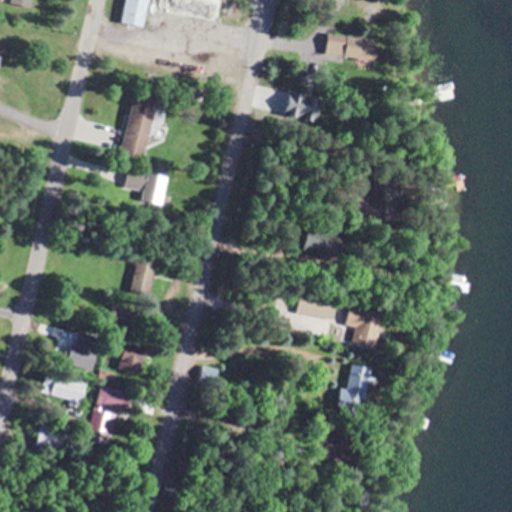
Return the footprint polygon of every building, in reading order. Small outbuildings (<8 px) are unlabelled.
[(150,0),(126,0),(124,24),(148,26),(150,0)] [(182,0),(183,13),(211,13),(211,6),(222,6),(221,0),(182,0)] [(327,53),(381,59),(383,38),(329,32),(327,53)] [(123,151),(146,156),(160,99),(137,94),(123,151)] [(168,177),(128,168),(123,187),(163,196),(168,177)] [(138,257),(130,289),(152,294),(159,263),(138,257)] [(334,322),(341,302),(305,289),(298,310),(334,322)] [(387,313),(350,305),(344,328),(382,337),(387,313)] [(148,353),(128,342),(121,356),(141,366),(148,353)] [(345,388),(341,410),(371,415),(379,368),(354,364),(350,389),(345,388)] [(217,366),(202,367),(203,379),(218,379),(217,366)] [(88,383),(57,372),(49,396),(80,407),(88,383)] [(116,412),(126,414),(131,393),(100,385),(88,433),(110,438),(116,412)] [(61,449),(61,424),(39,424),(39,449),(61,449)]
